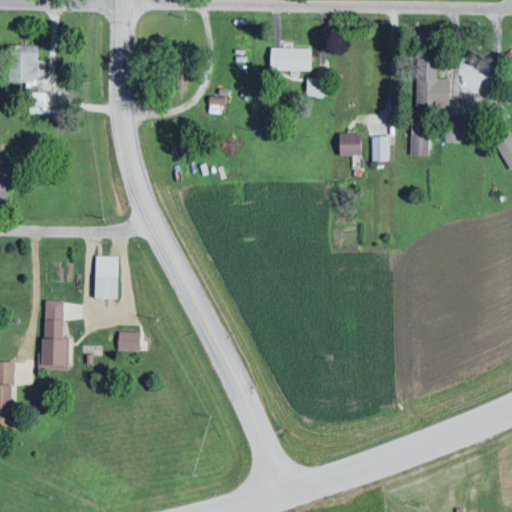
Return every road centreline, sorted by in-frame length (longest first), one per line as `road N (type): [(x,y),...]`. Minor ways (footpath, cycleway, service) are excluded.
road 1 (tertiary): [(285,491),(139,188),(124,119),(123,0)]
road 2 (residential): [(511,7),(205,0)]
road 3 (primary): [(511,407),(285,491)]
road 4 (residential): [(154,223),(112,234),(0,232)]
